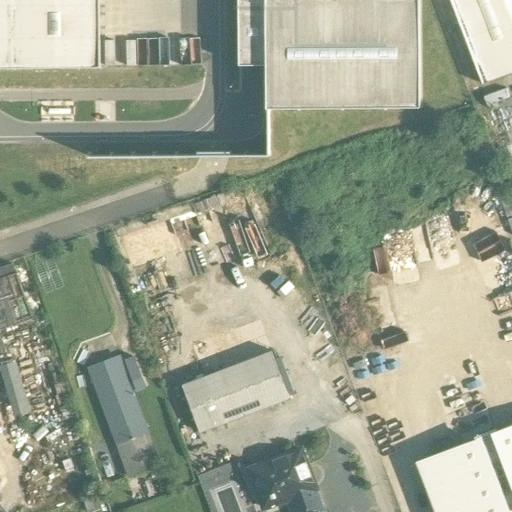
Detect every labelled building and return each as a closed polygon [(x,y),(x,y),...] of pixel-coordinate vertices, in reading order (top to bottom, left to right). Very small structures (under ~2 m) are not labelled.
[(0,0),(0,72),(99,72),(98,0),(0,0)] [(269,103),(416,102),(415,0),(236,0),(237,63),(269,63),(269,103)] [(511,0),(449,0),(482,85),(511,73),(511,0)] [(149,37),(150,62),(203,59),(202,35),(149,37)] [(0,271),(0,331),(31,321),(13,267),(0,271)] [(271,353),(181,387),(199,435),(289,400),(271,353)] [(89,370),(126,479),(158,468),(121,359),(89,370)] [(0,363),(0,416),(0,418),(25,410),(11,361),(0,363)] [(511,511),(511,429),(496,435),(495,431),(474,439),(476,443),(420,464),(437,511),(511,511)] [(300,451),(282,458),(280,457),(274,459),(273,462),(255,469),(258,477),(256,478),(253,485),(258,497),(265,500),(283,493),(286,501),(287,501),(287,502),(316,491),(318,490),(317,488),(315,488),(307,468),(309,467),(308,465),(306,466),(300,451)] [(323,511),(316,491),(287,502),(290,511),(323,511)]
